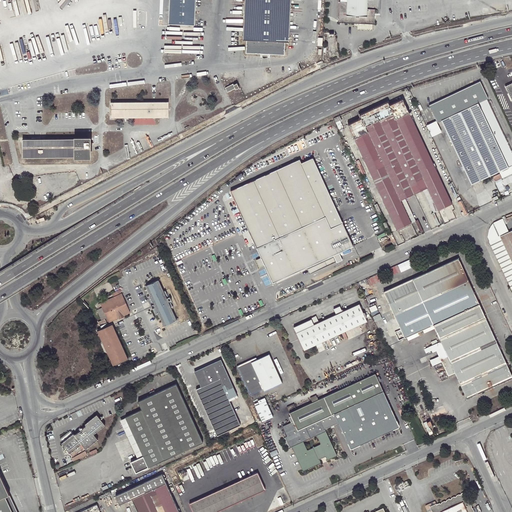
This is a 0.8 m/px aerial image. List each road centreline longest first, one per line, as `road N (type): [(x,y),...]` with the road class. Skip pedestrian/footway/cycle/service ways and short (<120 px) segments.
road 1 (unclassified): [(470,223),(73,404)]
road 2 (trunk): [(0,295),(239,149),(336,102)]
road 3 (trunk): [(33,325),(243,157),(336,102)]
road 4 (trunk): [(318,96),(233,138),(0,280)]
road 5 (unclassified): [(358,60),(61,210),(51,229)]
road 6 (trunk): [(318,96),(213,140),(51,229)]
road 7 (trunk): [(511,31),(318,96)]
road 8 (unclassified): [(297,511),(466,434)]
road 9 (trunk): [(336,102),(511,45)]
road 10 (unclassified): [(358,60),(511,19)]
road 11 (unknown): [(470,223),(414,112)]
